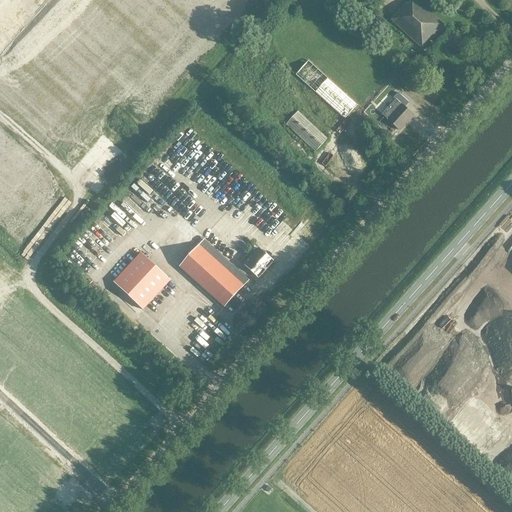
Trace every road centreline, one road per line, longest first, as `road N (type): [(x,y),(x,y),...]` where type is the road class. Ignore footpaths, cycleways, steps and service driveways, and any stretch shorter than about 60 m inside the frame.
road 1 (tertiary): [(112,511),(511,62)]
road 2 (secondary): [(219,511),(511,185)]
road 3 (unknown): [(184,428),(29,288),(30,269),(92,191)]
